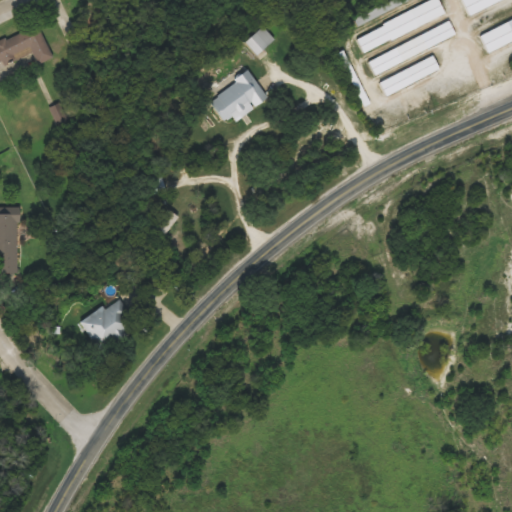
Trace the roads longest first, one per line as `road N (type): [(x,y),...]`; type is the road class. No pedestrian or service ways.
road 1 (secondary): [(511,112),(373,179),(219,289),(132,380),(44,511)]
road 2 (residential): [(0,350),(91,435)]
